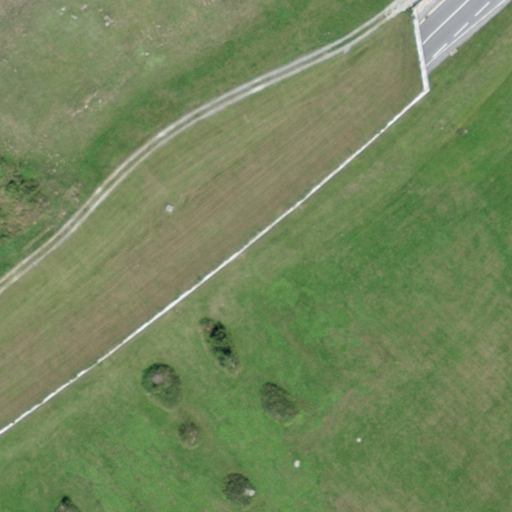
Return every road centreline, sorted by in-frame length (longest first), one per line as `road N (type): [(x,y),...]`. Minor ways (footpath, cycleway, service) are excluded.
road 1 (primary): [(466,0),(254,183),(0,385)]
road 2 (track): [(405,0),(147,146),(0,289)]
